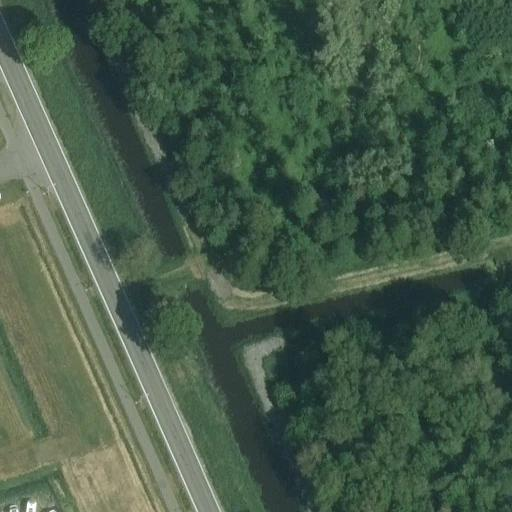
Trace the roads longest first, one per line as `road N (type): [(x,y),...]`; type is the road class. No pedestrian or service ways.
road 1 (tertiary): [(207,511),(0,46)]
road 2 (track): [(492,188),(193,255),(109,293)]
road 3 (track): [(511,464),(488,356),(491,324),(510,286),(492,188),(511,184)]
